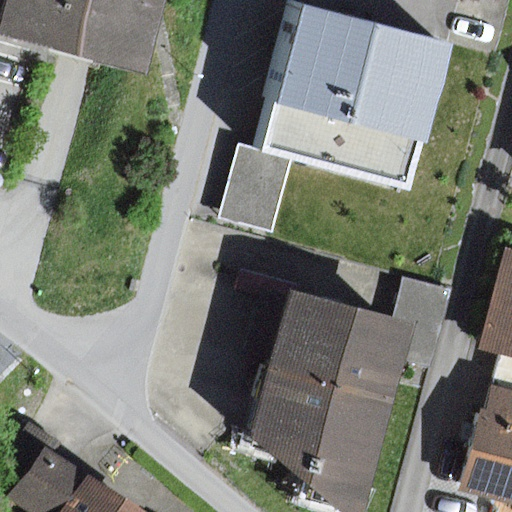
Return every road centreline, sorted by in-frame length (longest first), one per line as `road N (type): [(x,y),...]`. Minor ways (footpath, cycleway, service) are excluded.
road 1 (residential): [(100,385),(144,324),(229,0)]
road 2 (residential): [(100,385),(241,511)]
road 3 (residential): [(0,314),(100,385)]
